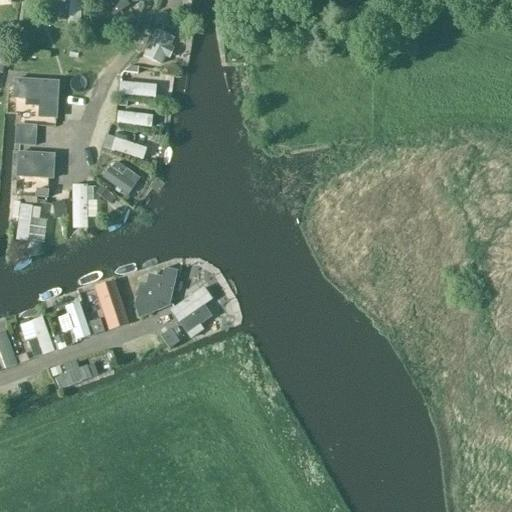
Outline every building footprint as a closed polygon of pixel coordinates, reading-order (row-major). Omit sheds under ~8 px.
[(173,40),(156,32),(143,58),(160,66),(165,57),(169,59),(173,50),(169,48),(173,40)] [(116,80),(116,95),(153,96),(153,81),(116,80)] [(114,110),(113,124),(138,125),(138,111),(114,110)] [(111,134),(106,147),(138,159),(143,146),(111,134)] [(54,155),(15,153),(13,182),(53,184),(54,155)] [(103,160),(94,180),(130,196),(139,176),(103,160)] [(94,226),(93,183),(68,184),(69,227),(94,226)] [(13,195),(11,239),(36,239),(38,196),(13,195)] [(109,288),(89,295),(102,332),(123,325),(109,288)] [(169,311),(178,322),(211,301),(203,289),(169,311)] [(62,326),(69,345),(89,338),(76,302),(63,307),(69,323),(62,326)] [(29,360),(50,355),(40,314),(19,319),(29,360)] [(196,320),(182,326),(187,337),(201,331),(196,320)] [(52,367),(59,389),(94,377),(89,361),(75,365),(73,360),(52,367)]
